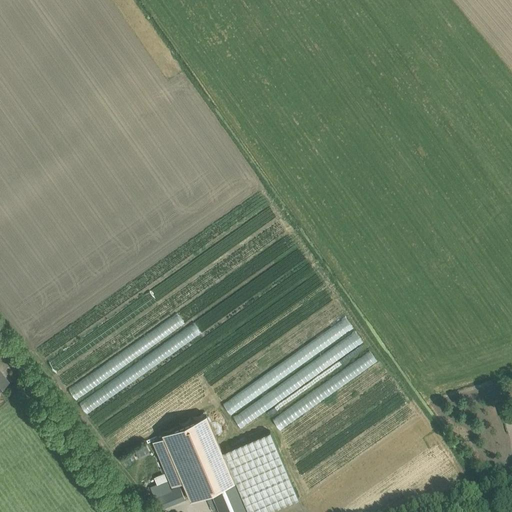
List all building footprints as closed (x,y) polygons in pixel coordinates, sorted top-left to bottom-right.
[(87,410),(205,335),(198,323),(80,398),(87,410)] [(373,351),(272,416),(280,427),(381,363),(373,351)] [(382,364),(279,432),(286,443),(389,375),(382,364)] [(0,370),(0,395),(4,393),(0,387),(8,381),(0,370)] [(392,378),(286,447),(294,459),(399,389),(392,378)] [(402,392),(292,463),(300,474),(409,403),(402,392)] [(309,488),(419,415),(411,404),(302,477),(309,488)] [(163,437),(152,442),(171,486),(182,482),(190,500),(211,491),(234,481),(235,481),(206,414),(161,433),(163,437)] [(223,451),(248,511),(265,511),(298,498),(270,431),(223,451)] [(150,487),(159,509),(185,499),(179,484),(171,488),(167,480),(150,487)] [(246,511),(234,481),(211,491),(219,511),(246,511)]
